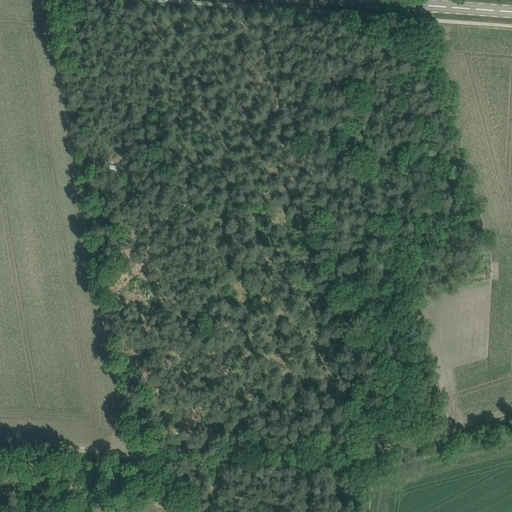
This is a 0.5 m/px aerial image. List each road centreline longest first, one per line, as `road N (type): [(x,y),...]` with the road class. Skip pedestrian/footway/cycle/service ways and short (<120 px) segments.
road 1 (track): [(236,454),(387,455),(511,415)]
road 2 (secondary): [(330,0),(511,13)]
road 3 (track): [(0,445),(143,456)]
